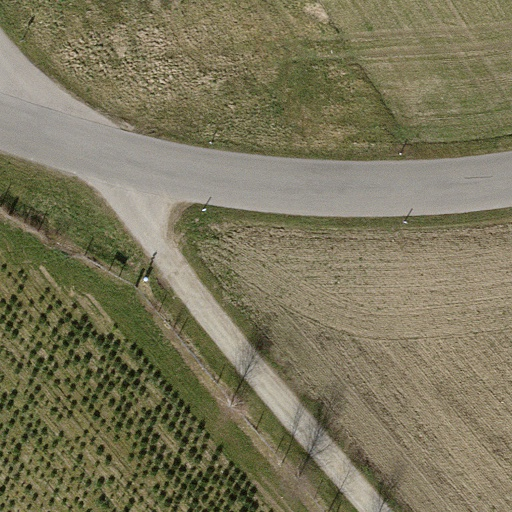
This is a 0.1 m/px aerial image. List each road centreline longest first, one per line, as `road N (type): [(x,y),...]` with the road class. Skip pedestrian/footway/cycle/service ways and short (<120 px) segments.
road 1 (tertiary): [(0,122),(119,158),(291,187),(414,188),(511,177)]
road 2 (track): [(119,158),(177,275),(376,511)]
